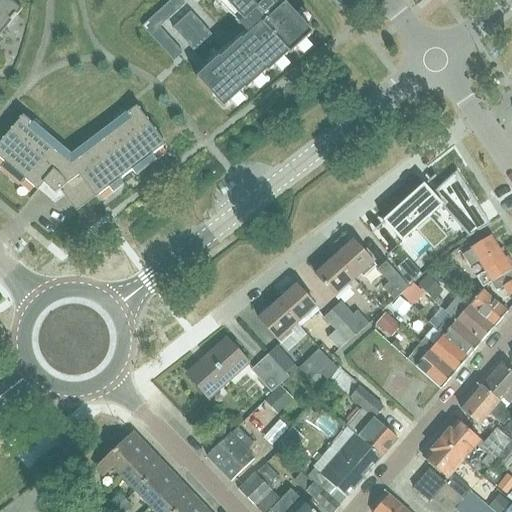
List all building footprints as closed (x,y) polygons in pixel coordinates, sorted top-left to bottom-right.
[(10,0),(0,0),(0,35),(12,21),(13,22),(18,16),(17,15),(22,9),(10,0)] [(172,0),(171,1),(180,10),(185,4),(181,0),(172,0)] [(222,0),(224,2),(225,1),(244,21),(246,20),(255,30),(243,41),(242,40),(221,59),(219,57),(202,74),(197,78),(224,108),(245,89),(246,90),(267,71),(268,73),(289,53),(291,55),(313,34),(286,4),(283,6),(277,0),(222,0)] [(180,10),(171,1),(165,6),(174,15),(180,10)] [(160,11),(168,20),(174,15),(165,6),(160,11)] [(160,11),(154,17),(162,26),(168,20),(160,11)] [(188,26),(196,18),(191,12),(182,20),(188,26)] [(162,26),(154,17),(152,19),(148,22),(156,31),(160,28),(162,26)] [(193,32),(201,24),(196,18),(188,26),(193,32)] [(173,28),(179,34),(188,26),(182,20),(173,28)] [(142,27),(153,38),(162,30),(160,28),(156,31),(148,22),(142,27)] [(193,32),(198,37),(207,29),(201,24),(193,32)] [(179,34),(184,40),(193,32),(188,26),(179,34)] [(207,29),(198,37),(203,43),(212,35),(207,29)] [(162,30),(153,38),(158,44),(167,36),(162,30)] [(193,32),(184,40),(189,46),(198,37),(193,32)] [(167,36),(158,44),(163,50),(172,42),(167,36)] [(203,43),(198,37),(189,46),(194,51),(203,43)] [(169,56),(178,48),(172,42),(163,50),(169,56)] [(183,54),(178,48),(169,56),(174,62),(183,54)] [(113,124),(146,168),(156,160),(153,155),(166,145),(137,106),(113,124)] [(11,177),(46,135),(24,116),(0,143),(0,158),(6,163),(1,168),(11,177)] [(113,124),(91,142),(120,180),(132,170),(136,176),(146,168),(113,124)] [(69,154),(46,135),(11,177),(21,185),(25,180),(38,191),(44,184),(69,154)] [(91,142),(72,156),(67,160),(95,197),(96,198),(109,188),(113,193),(123,185),(120,180),(91,142)] [(76,212),(95,197),(67,160),(72,156),(69,154),(44,184),(55,194),(60,190),(76,212)] [(433,194),(425,185),(424,185),(383,222),(384,222),(402,242),(441,207),(469,238),(491,225),(457,172),(433,194)] [(493,239),(473,251),(465,256),(473,269),(482,264),(488,273),(479,279),(486,289),(494,284),(499,292),(511,284),(511,259),(507,261),(493,239)] [(353,242),(333,259),(353,280),(360,275),(363,278),(376,267),(353,242)] [(408,256),(398,266),(410,284),(423,272),(408,256)] [(353,280),(333,259),(314,277),(336,302),(350,290),(346,287),(353,280)] [(409,287),(387,262),(378,271),(389,284),(384,289),(395,302),(403,295),(410,288),(409,287)] [(447,273),(440,266),(433,274),(440,281),(447,273)] [(443,291),(428,277),(420,286),(434,300),(443,291)] [(413,283),(409,287),(410,288),(403,295),(414,304),(424,294),(413,283)] [(295,287),(276,305),(296,326),(302,320),(304,323),(317,311),(295,287)] [(464,302),(495,328),(508,313),(484,292),(477,300),(470,294),(464,302)] [(395,302),(391,307),(403,318),(414,307),(402,296),(395,302)] [(446,312),(452,317),(482,343),(495,328),(464,302),(459,297),(446,312)] [(341,304),(332,311),(349,330),(355,336),(363,328),(368,324),(357,312),(352,316),(341,304)] [(261,318),(258,321),(280,345),(291,335),(289,333),(296,326),(276,305),(270,310),(267,308),(259,314),(261,318)] [(355,336),(349,330),(332,311),(323,320),(335,333),(328,339),(338,351),(355,336)] [(377,323),(392,336),(401,326),(386,313),(377,323)] [(442,336),(468,358),(482,343),(452,317),(445,325),(437,318),(432,324),(439,331),(438,332),(442,336)] [(421,343),(455,373),(468,358),(442,336),(440,338),(442,339),(436,346),(426,337),(421,343)] [(247,362),(226,339),(205,358),(207,360),(189,377),(208,398),(247,362)] [(421,343),(406,358),(416,368),(417,366),(442,388),(455,373),(421,343)] [(276,347),(267,355),(285,374),(294,366),(276,347)] [(318,350),(305,364),(316,375),(321,375),(332,364),(318,350)] [(288,377),(285,374),(267,355),(251,370),(271,392),(288,377)] [(511,372),(503,364),(482,388),(508,410),(507,408),(499,400),(502,397),(510,405),(511,402),(511,372)] [(348,427),(356,434),(382,456),(398,438),(375,419),(385,408),(361,387),(340,368),(330,379),(352,398),(363,408),(348,427)] [(280,388),(265,402),(277,415),(292,401),(280,388)] [(510,416),(508,410),(482,388),(463,410),(478,424),(489,412),(504,425),(511,417),(510,416)] [(490,468),(491,466),(506,449),(491,436),(484,443),(458,421),(441,440),(464,461),(477,446),(488,457),(483,463),(490,468)] [(231,435),(229,433),(206,456),(230,481),(253,459),(246,451),(254,444),(239,428),(231,435)] [(511,441),(497,428),(491,436),(506,449),(511,442),(511,441)] [(147,449),(132,432),(93,467),(100,475),(109,466),(119,476),(147,449)] [(339,504),(345,498),(382,456),(356,434),(327,467),(321,462),(308,477),(339,504)] [(463,499),(470,492),(471,491),(464,485),(452,475),(464,461),(441,440),(425,459),(447,479),(444,483),(446,484),(454,491),(463,499)] [(162,464),(147,449),(119,476),(134,491),(162,464)] [(283,481),(266,463),(257,473),(273,490),(283,481)] [(162,464),(134,491),(148,507),(177,480),(162,464)] [(491,466),(490,468),(483,476),(496,487),(504,477),(491,466)] [(429,470),(421,479),(438,493),(446,484),(444,483),(429,470)] [(280,499),(270,490),(255,505),(262,511),(333,511),(339,506),(307,479),(301,473),(294,481),(319,502),(312,510),(290,490),(280,499)] [(238,488),(246,497),(262,482),(254,474),(238,488)] [(511,479),(507,475),(497,488),(506,495),(511,487),(511,479)] [(438,493),(421,479),(414,488),(430,502),(432,499),(438,493)] [(174,511),(192,495),(177,480),(148,507),(153,511),(174,511)] [(270,490),(262,482),(246,497),(255,505),(270,490)] [(446,484),(438,493),(432,499),(441,507),(454,491),(446,484)] [(446,511),(452,511),(455,509),(463,499),(454,491),(441,507),(446,511)] [(470,492),(463,499),(455,509),(459,511),(468,511),(479,500),(470,492)] [(127,500),(121,493),(109,504),(115,511),(127,500)] [(174,511),(205,511),(207,511),(192,495),(174,511)] [(406,511),(388,495),(373,511),(406,511)] [(500,496),(489,509),(492,511),(506,511),(511,507),(511,506),(500,496)] [(127,511),(133,507),(127,500),(115,511),(116,511),(127,511)] [(483,511),(488,508),(479,500),(468,511),(483,511)]
